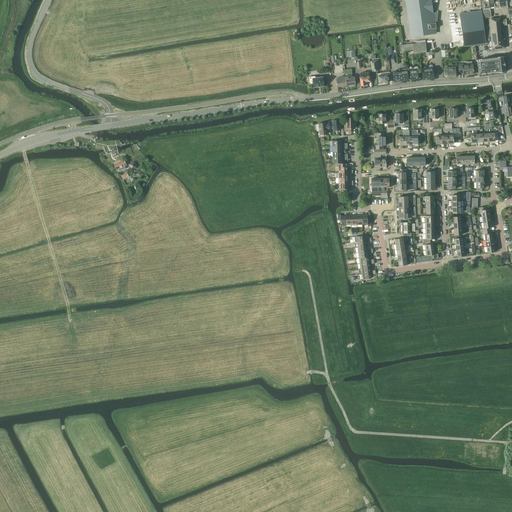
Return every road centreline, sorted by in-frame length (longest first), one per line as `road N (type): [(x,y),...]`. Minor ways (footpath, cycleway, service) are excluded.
road 1 (tertiary): [(112,125),(496,77)]
road 2 (track): [(300,270),(307,272),(328,378),(354,432),(511,444)]
road 3 (track): [(22,146),(77,347)]
road 4 (unclassified): [(112,125),(102,101),(33,68),(30,45),(49,0)]
road 5 (residential): [(378,207),(385,268),(447,263)]
